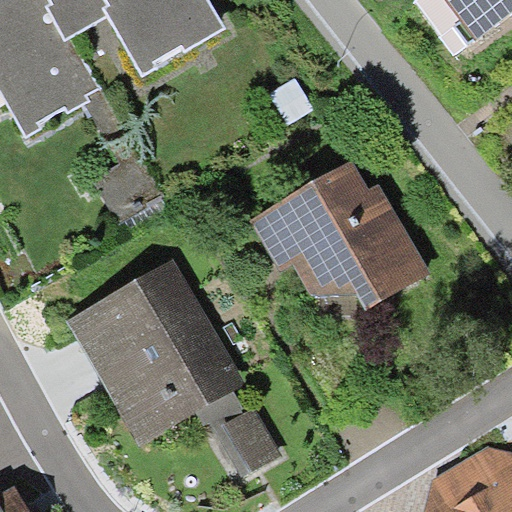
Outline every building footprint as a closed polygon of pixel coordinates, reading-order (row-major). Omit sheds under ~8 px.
[(206,0),(0,0),(0,85),(30,134),(38,129),(35,125),(65,107),(69,114),(84,105),(120,164),(88,183),(117,231),(152,210),(148,204),(166,193),(103,88),(76,41),(109,22),(143,81),(158,72),(155,67),(181,52),(184,57),(226,34),(206,0)] [(511,0),(447,0),(479,41),(511,16),(511,0)] [(351,166),(255,225),(284,274),(295,268),(313,299),(321,299),(321,318),(365,319),(433,278),(381,193),(371,199),(351,166)] [(178,269),(73,326),(138,447),(197,415),(203,426),(210,422),(238,474),(277,453),(253,410),(238,418),(226,396),(243,387),(178,269)] [(511,511),(511,451),(494,447),(440,479),(436,511),(511,511)] [(28,511),(22,498),(0,508),(0,511),(28,511)]
